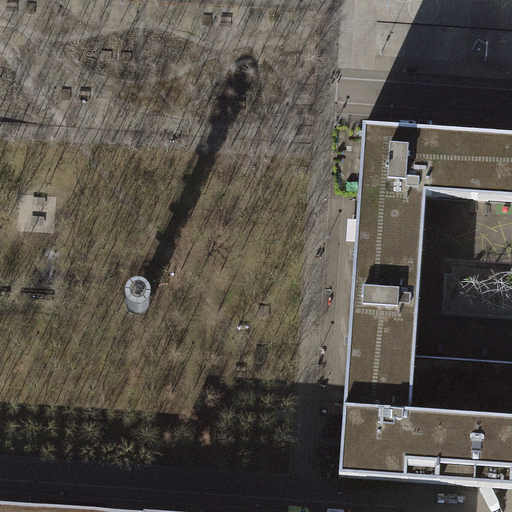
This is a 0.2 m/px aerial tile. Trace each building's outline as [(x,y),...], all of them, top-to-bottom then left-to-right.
[(475,201),(479,137),(364,130),(356,244),(423,248),(427,198),(475,201)] [(511,203),(511,139),(479,137),(475,201),(511,203)] [(423,248),(356,244),(349,359),(416,364),(423,248)] [(132,314),(137,316),(142,316),(146,315),(149,312),(152,307),(152,303),(151,299),(149,295),(145,292),(141,290),(137,290),(133,292),(130,294),(127,298),(126,301),(126,305),(127,308),(129,311),(132,314)] [(416,364),(349,359),(341,479),(407,484),(413,414),(416,364)] [(511,420),(413,414),(407,484),(420,485),(511,490),(511,420)]
